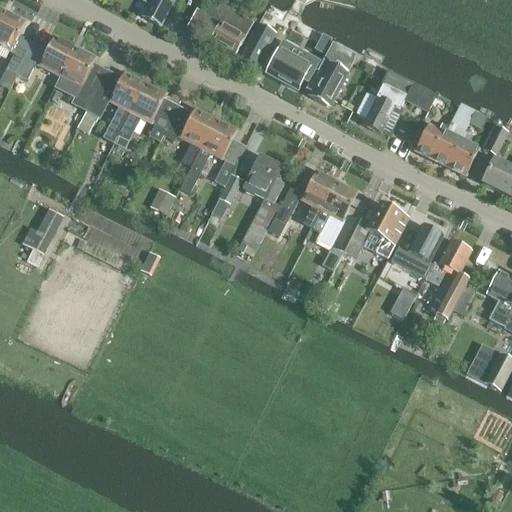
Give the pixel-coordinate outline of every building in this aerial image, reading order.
[(142,19),(160,29),(175,0),(143,0),(142,4),(148,7),(142,19)] [(185,30),(235,58),(253,25),(214,3),(206,17),(196,11),(185,30)] [(5,72),(16,78),(34,43),(20,36),(25,25),(4,15),(0,22),(0,48),(14,56),(5,72)] [(238,62),(256,71),(272,43),(281,24),(263,15),(254,33),(238,62)] [(35,67),(60,79),(74,51),(53,40),(48,50),(34,43),(16,78),(26,83),(35,67)] [(282,45),(266,76),(297,93),(303,82),(308,85),(319,65),(282,45)] [(74,51),(60,79),(81,90),(95,62),(74,51)] [(353,65),(332,54),(321,75),(317,72),(306,91),(311,94),(310,94),(315,97),(313,101),(329,110),(348,75),(347,75),(353,65)] [(382,90),(376,101),(366,96),(356,117),(366,122),(363,128),(380,137),(393,111),(398,114),(404,103),(428,114),(436,97),(403,82),(404,81),(387,73),(380,89),(382,90)] [(114,147),(144,87),(123,76),(120,82),(106,75),(77,131),(87,137),(93,125),(95,126),(97,121),(99,122),(107,105),(120,111),(104,142),(114,147)] [(125,153),(140,121),(155,129),(149,140),(160,145),(163,139),(178,109),(163,101),(165,97),(144,87),(114,147),(125,153)] [(415,154),(448,170),(456,155),(454,154),(459,144),(458,144),(463,134),(473,114),(459,107),(444,137),(427,129),(415,154)] [(194,112),(192,116),(178,109),(163,139),(173,144),(176,139),(191,147),(178,172),(187,177),(215,123),(194,112)] [(469,125),(480,131),(485,120),(474,115),(469,125)] [(236,133),(215,123),(187,177),(179,193),(189,198),(210,156),(222,162),(236,133)] [(411,127),(406,137),(413,141),(418,131),(411,127)] [(483,153),(495,159),(507,135),(495,129),(483,153)] [(456,155),(448,170),(465,179),(478,154),(467,148),(472,138),(463,134),(458,144),(459,144),(454,154),(456,155)] [(238,253),(253,260),(267,232),(265,232),(277,208),(273,206),(284,187),(275,182),(282,171),(259,159),(243,191),(262,202),(260,207),(263,209),(254,226),(252,225),(238,253)] [(481,187),(504,198),(511,180),(511,171),(493,162),(481,187)] [(215,184),(224,189),(235,169),(225,164),(215,184)] [(302,227),(312,232),(336,185),(315,175),(301,203),(313,209),(308,218),(307,218),(302,227)] [(218,202),(229,208),(241,183),(230,178),(218,202)] [(333,274),(340,261),(342,257),(359,223),(346,217),(356,196),(336,185),(312,232),(318,236),(315,243),(331,251),(322,268),(333,274)] [(280,206),(275,216),(287,222),(300,195),(293,192),(288,189),(280,206)] [(158,190),(148,209),(164,217),(171,205),(174,198),(158,190)] [(377,254),(388,260),(394,249),(400,237),(407,223),(400,219),(401,219),(383,209),(382,210),(379,208),(373,220),(376,222),(372,230),(359,223),(342,257),(340,261),(350,266),(352,262),(356,264),(369,236),(383,243),(377,254)] [(200,237),(211,242),(223,217),(212,211),(200,237)] [(62,218),(49,212),(37,234),(31,231),(22,247),(32,252),(26,264),(37,270),(42,261),(38,259),(40,256),(41,256),(62,218)] [(171,221),(171,223),(178,226),(182,218),(175,214),(171,221)] [(421,229),(406,256),(421,264),(428,267),(442,240),(421,229)] [(458,279),(470,255),(449,244),(437,267),(433,265),(431,269),(424,283),(437,290),(446,273),(458,279)] [(148,256),(140,274),(150,278),(158,260),(148,256)] [(482,272),(489,276),(494,268),(486,264),(482,272)] [(511,280),(498,274),(486,298),(498,304),(488,322),(504,331),(504,330),(511,334),(511,280)] [(434,319),(444,324),(451,311),(464,286),(457,282),(453,284),(434,319)] [(464,286),(451,311),(462,318),(465,312),(466,311),(475,292),(464,286)] [(403,290),(390,315),(404,322),(417,297),(403,290)] [(469,379),(487,387),(499,394),(511,370),(511,363),(499,356),(491,371),(477,363),(469,379)]
